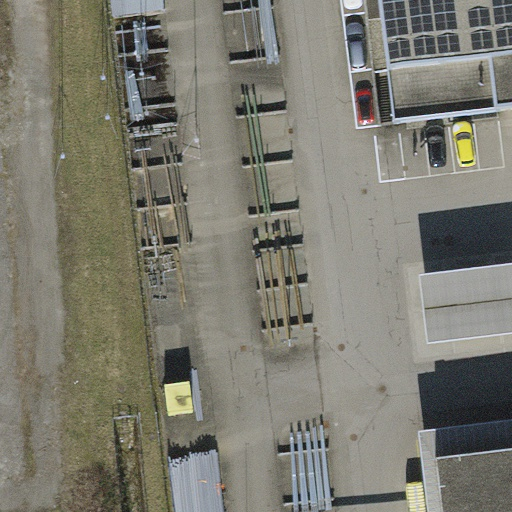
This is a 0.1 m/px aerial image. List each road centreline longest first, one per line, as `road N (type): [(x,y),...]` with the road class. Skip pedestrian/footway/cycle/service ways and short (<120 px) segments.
road 1 (unknown): [(374,338),(316,0)]
road 2 (unknown): [(374,338),(387,511)]
road 3 (unknown): [(511,336),(374,338)]
